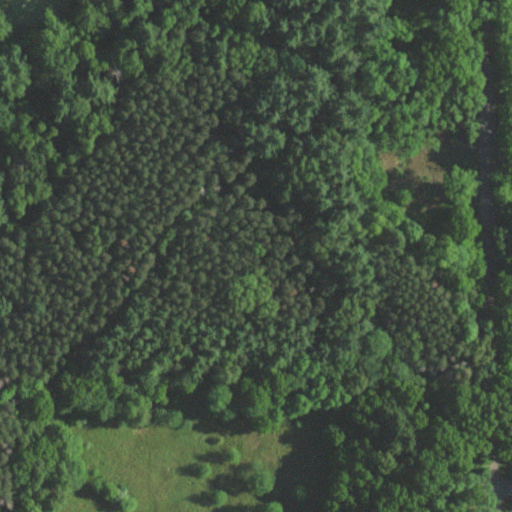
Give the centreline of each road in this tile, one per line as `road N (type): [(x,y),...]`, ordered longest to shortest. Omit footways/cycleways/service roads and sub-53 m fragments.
road 1 (residential): [(488,368),(483,0)]
road 2 (residential): [(490,511),(488,368)]
